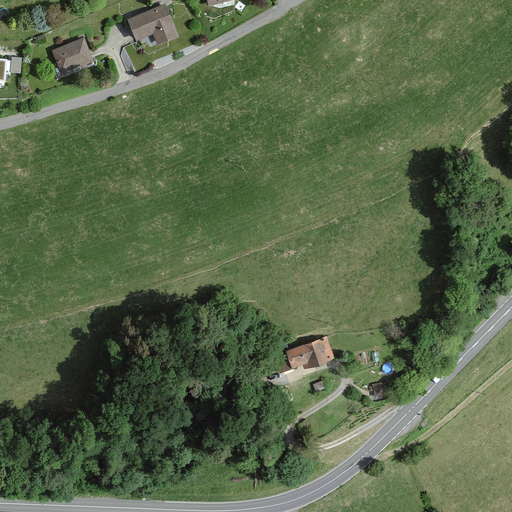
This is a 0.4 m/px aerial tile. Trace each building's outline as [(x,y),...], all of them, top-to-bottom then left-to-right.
[(124,19),(133,41),(150,34),(154,43),(175,35),(163,4),(124,19)] [(34,39),(36,46),(45,43),(42,36),(34,39)] [(83,38),(50,51),(59,74),(86,64),(90,56),(83,38)] [(0,83),(3,84),(4,70),(12,71),(13,56),(0,55),(0,83)] [(302,369),(332,358),(324,336),(284,351),(284,353),(290,368),(300,365),(302,369)] [(271,358),(277,373),(290,368),(284,353),(271,358)] [(312,392),(323,388),(321,381),(310,385),(312,392)] [(369,386),(373,398),(386,394),(383,382),(369,386)]
